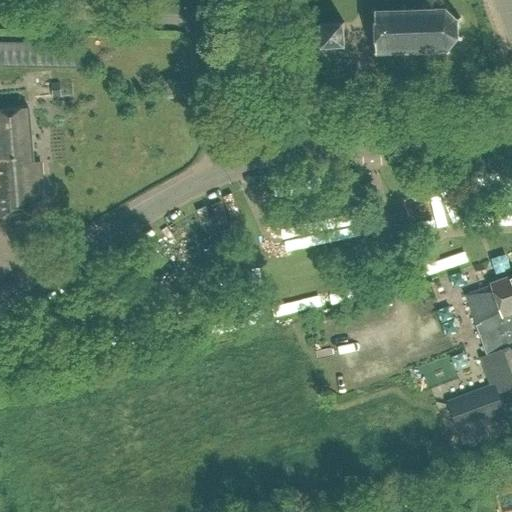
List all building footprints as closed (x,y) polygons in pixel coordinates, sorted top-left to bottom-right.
[(457,20),(445,10),(375,13),(376,54),(446,51),(457,38),(457,20)] [(345,47),(344,23),(319,24),(321,49),(345,47)] [(34,164),(29,109),(0,110),(0,218),(44,215),(40,163),(34,164)] [(511,275),(490,284),(465,293),(501,392),(511,387),(511,275)] [(492,384),(446,400),(464,450),(491,441),(485,423),(504,417),(492,384)] [(511,511),(511,474),(493,479),(499,511),(511,511)]
